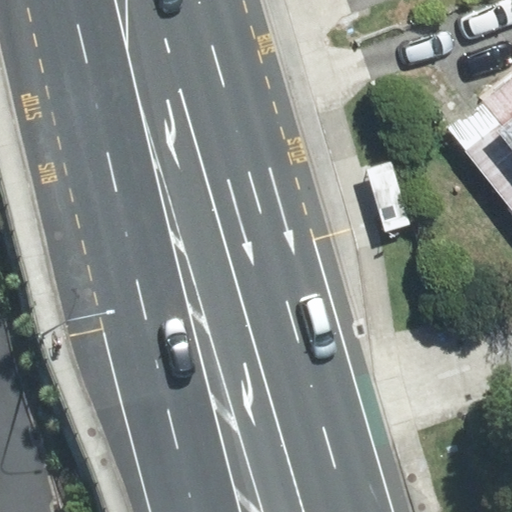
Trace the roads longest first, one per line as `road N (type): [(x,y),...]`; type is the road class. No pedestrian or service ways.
road 1 (primary): [(162,0),(342,511)]
road 2 (primary): [(160,0),(165,109),(293,511)]
road 3 (primary): [(192,511),(119,161),(108,0)]
